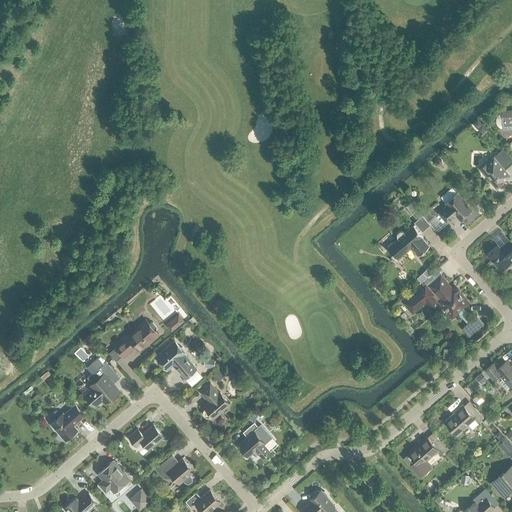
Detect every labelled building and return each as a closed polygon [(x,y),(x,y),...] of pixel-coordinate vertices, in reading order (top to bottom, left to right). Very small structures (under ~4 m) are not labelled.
[(511,110),(501,111),(501,113),(500,113),(499,113),(498,114),(497,115),(496,117),(496,118),(496,120),(496,121),(496,122),(497,124),(497,125),(498,126),(499,127),(500,127),(501,128),(502,128),(503,129),(511,128),(511,110)] [(477,129),(478,128),(482,124),(478,119),(472,123),(477,129)] [(478,128),(482,133),(486,129),(482,124),(478,128)] [(504,181),(503,180),(509,175),(501,166),(507,161),(499,152),(489,161),(487,160),(478,167),(485,175),(486,173),(491,179),(490,180),(496,188),(504,181)] [(445,203),(447,205),(438,213),(447,222),(453,216),(453,215),(455,214),(460,219),(471,209),(457,193),(445,203)] [(406,207),(412,214),(417,210),(411,203),(406,207)] [(427,211),(422,215),(429,223),(433,218),(427,211)] [(429,246),(419,234),(420,233),(413,225),(404,233),(403,231),(400,231),(397,234),(397,237),(398,238),(387,248),(395,257),(409,245),(418,255),(429,246)] [(504,246),(501,249),(497,245),(487,254),(501,270),(511,261),(509,259),(511,255),(511,243),(509,241),(504,246)] [(423,272),(427,277),(433,272),(429,267),(423,272)] [(423,272),(416,278),(420,282),(427,277),(423,272)] [(473,318),(463,308),(469,303),(454,286),(452,288),(441,275),(428,286),(425,284),(403,302),(413,313),(425,302),(435,313),(443,307),(452,317),(457,312),(467,323),(464,325),(472,334),(484,323),(477,315),(473,318)] [(178,313),(165,325),(172,333),(185,321),(178,313)] [(157,327),(153,322),(151,322),(143,329),(140,326),(138,325),(133,330),(133,331),(134,332),(128,337),(125,334),(114,344),(124,356),(135,346),(138,351),(148,343),(149,344),(159,335),(155,330),(157,329),(157,327)] [(90,340),(87,344),(90,349),(94,349),(97,344),(94,340),(90,340)] [(173,364),(185,378),(196,368),(184,354),(186,353),(184,352),(185,350),(182,347),(180,347),(174,340),(156,356),(157,358),(156,360),(159,363),(161,363),(167,369),(173,364)] [(444,348),(443,358),(452,358),(453,349),(444,348)] [(205,358),(204,366),(214,367),(214,365),(216,365),(216,360),(215,360),(215,359),(205,358)] [(510,386),(511,383),(511,365),(507,360),(499,367),(495,361),(485,370),(493,379),(499,374),(510,386)] [(105,403),(119,390),(110,379),(117,373),(106,361),(99,367),(104,373),(90,385),(92,388),(84,394),(93,404),(100,397),(105,403)] [(218,369),(213,374),(217,378),(222,374),(218,369)] [(214,417),(230,403),(219,392),(218,392),(210,383),(200,391),(209,401),(204,405),(206,407),(204,408),(203,410),(203,411),(203,413),(203,415),(204,416),(206,417),(208,417),(209,417),(211,416),(212,415),(214,417)] [(67,386),(62,390),(67,395),(71,391),(67,386)] [(474,419),(478,423),(483,418),(474,407),(469,412),(462,404),(455,411),(455,412),(445,421),(456,434),(474,419)] [(63,413),(51,423),(52,425),(52,427),(54,430),(56,430),(65,440),(72,434),(74,434),(76,432),(76,430),(77,429),(73,425),(84,415),(75,405),(64,414),(63,413)] [(270,451),(263,443),(264,442),(254,430),(258,427),(254,422),(243,432),(247,436),(238,444),(248,456),(252,453),(259,454),(262,457),(270,451)] [(142,442),(148,449),(163,436),(157,428),(158,427),(154,423),(150,426),(151,426),(142,434),(138,428),(128,437),(137,446),(142,442)] [(499,430),(494,434),(498,439),(503,435),(499,430)] [(438,438),(432,443),(426,436),(418,442),(419,443),(408,452),(409,454),(404,458),(420,476),(431,466),(426,461),(438,450),(441,454),(447,449),(438,438)] [(168,471),(179,484),(192,473),(188,469),(191,467),(182,457),(168,470),(163,465),(158,469),(163,475),(168,471)] [(110,487),(114,492),(129,479),(113,460),(98,473),(103,479),(99,483),(106,491),(110,487)] [(508,490),(511,486),(511,465),(510,468),(508,466),(503,470),(505,472),(492,483),(493,484),(494,485),(495,487),(497,488),(502,493),(507,489),(508,490)] [(462,475),(461,483),(468,484),(469,476),(462,475)] [(195,503),(202,511),(208,511),(221,502),(210,489),(201,497),(196,492),(185,501),(190,507),(195,503)] [(300,511),(301,511),(327,511),(328,511),(329,511),(335,511),(337,510),(334,507),(335,506),(327,497),(327,495),(324,491),(322,491),(321,490),(320,491),(317,490),(314,494),(314,496),(312,497),(314,499),(300,511)] [(76,498),(64,508),(67,511),(88,511),(97,503),(89,493),(79,501),(76,498)] [(464,511),(465,511),(487,511),(494,507),(486,498),(478,505),(475,502),(464,511)]
